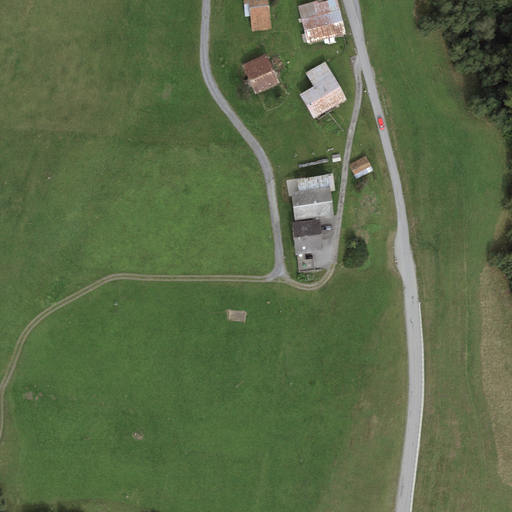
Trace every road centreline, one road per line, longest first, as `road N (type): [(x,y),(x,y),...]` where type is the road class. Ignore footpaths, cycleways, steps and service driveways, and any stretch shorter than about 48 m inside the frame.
road 1 (tertiary): [(348,0),(401,194),(407,250),(415,382),(402,511)]
road 2 (track): [(280,279),(124,276),(97,283),(30,326),(0,396)]
road 3 (track): [(208,0),(208,74),(266,164),(280,279)]
road 4 (track): [(362,55),(330,272),(309,288),(280,279)]
